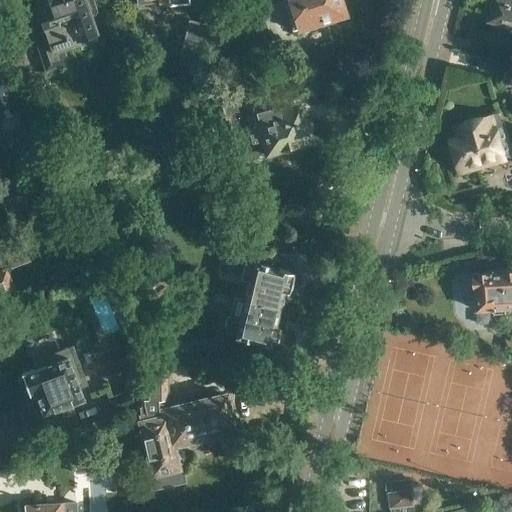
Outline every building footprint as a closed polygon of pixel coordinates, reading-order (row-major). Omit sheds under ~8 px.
[(37,43),(46,70),(70,63),(65,47),(79,43),(81,49),(99,43),(95,32),(96,32),(90,14),(95,12),(96,9),(93,0),(38,0),(41,8),(37,9),(47,40),(37,43)] [(269,0),(271,3),(281,0),(282,0),(291,27),(342,11),(338,0),(269,0)] [(511,0),(495,0),(491,18),(511,23),(511,0)] [(178,59),(197,64),(208,23),(188,19),(178,59)] [(0,120),(3,119),(5,125),(19,119),(16,112),(20,111),(3,74),(0,75),(0,120)] [(233,140),(218,144),(224,166),(238,162),(246,165),(259,162),(264,155),(263,154),(312,141),(306,119),(298,121),(294,105),(287,107),(285,103),(263,109),(258,90),(219,101),(224,119),(227,118),(233,140)] [(455,125),(458,137),(450,139),(459,171),(505,158),(504,156),(511,153),(511,149),(506,126),(497,128),(496,126),(495,126),(492,115),(484,117),(478,117),(474,118),(470,119),(465,123),(455,125)] [(0,240),(3,247),(0,248),(0,293),(15,287),(6,265),(26,256),(15,230),(20,228),(16,222),(31,215),(20,190),(0,199),(0,218),(7,233),(0,235),(0,240)] [(249,239),(269,244),(272,234),(251,228),(249,239)] [(242,300),(278,308),(283,289),(288,290),(289,286),(291,287),(295,285),(297,280),(292,274),(293,271),(245,260),(240,279),(247,281),(242,300)] [(502,269),(506,312),(511,311),(511,266),(502,268),(502,269)] [(506,312),(502,269),(474,271),(474,289),(477,289),(477,293),(472,293),(469,296),(470,303),(473,306),(478,306),(478,309),(494,307),(494,313),(506,312)] [(278,308),(242,300),(238,317),(231,315),(227,317),(224,327),(227,332),(234,334),(234,336),(274,345),(275,342),(276,342),(281,340),(283,334),(278,329),(279,326),(274,325),(278,308)] [(503,350),(511,352),(511,339),(506,338),(503,350)] [(22,375),(19,376),(17,379),(20,387),(24,388),(26,387),(37,413),(84,396),(68,355),(75,352),(72,342),(32,358),(36,366),(21,372),(22,375)] [(138,404),(138,370),(126,370),(126,390),(108,396),(114,412),(138,404)] [(138,370),(138,404),(138,399),(168,399),(168,370),(138,370)] [(136,418),(149,472),(177,465),(171,443),(234,428),(226,394),(158,410),(159,413),(136,418)] [(110,454),(98,455),(99,471),(111,470),(110,454)] [(389,489),(391,508),(416,505),(413,485),(414,485),(414,480),(389,484),(390,489),(389,489)] [(495,501),(497,511),(511,511),(509,498),(495,501)] [(65,511),(65,502),(25,504),(25,511),(65,511)]
